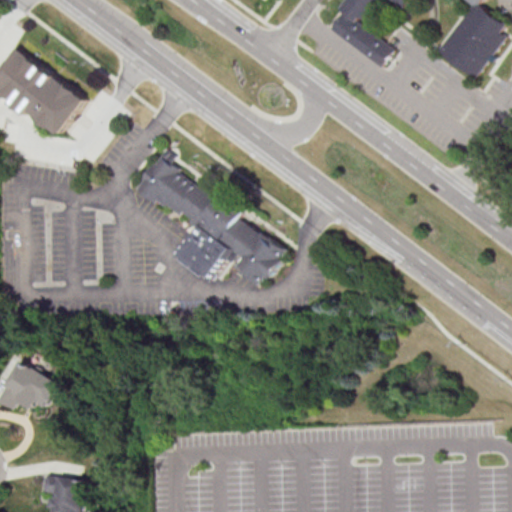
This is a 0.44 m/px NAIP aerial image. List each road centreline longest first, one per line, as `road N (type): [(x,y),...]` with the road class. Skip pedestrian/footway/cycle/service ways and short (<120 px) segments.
road 1 (primary): [(511,243),(191,0)]
road 2 (primary): [(262,137),(410,252)]
road 3 (primary): [(140,46),(262,137)]
